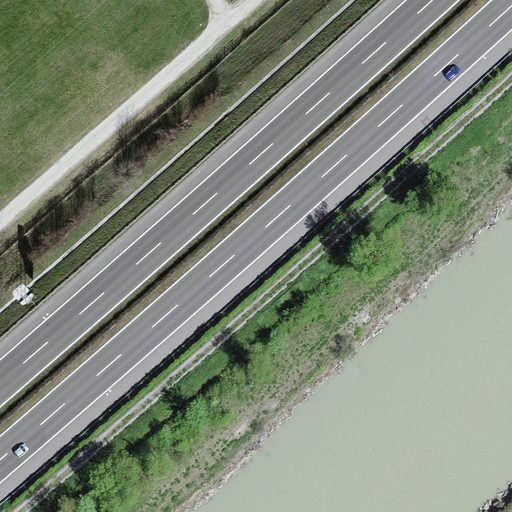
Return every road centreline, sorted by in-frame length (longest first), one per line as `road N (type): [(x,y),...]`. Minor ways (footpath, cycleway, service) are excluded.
road 1 (motorway): [(0,460),(511,6)]
road 2 (track): [(20,511),(511,77)]
road 3 (motorway): [(430,0),(0,381)]
road 4 (unclassified): [(0,224),(252,0)]
